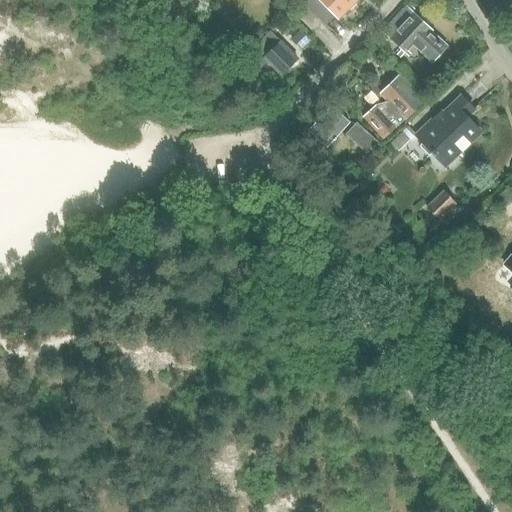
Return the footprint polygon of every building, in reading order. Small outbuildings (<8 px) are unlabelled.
[(298,0),(305,6),(320,21),(324,25),(333,16),(338,21),(357,0),(298,0)] [(305,6),(295,17),(310,31),(320,21),(305,6)] [(406,7),(382,33),(405,53),(412,45),(429,60),(443,44),(427,29),(428,28),(406,7)] [(300,30),(291,40),(301,50),(310,41),(300,30)] [(270,31),(247,55),(260,68),(267,61),(281,75),(297,58),(278,39),(270,31)] [(345,70),(335,80),(336,81),(342,87),(352,77),(345,70)] [(403,119),(422,102),(399,77),(381,94),(390,104),(381,112),(377,107),(364,118),(383,138),(394,128),(390,124),(400,115),(403,119)] [(467,118),(475,111),(462,97),(435,124),(432,121),(416,136),(446,167),(482,133),(467,118)] [(308,131),(327,148),(350,123),(331,106),(308,131)] [(378,142),(356,122),(345,134),(367,154),(378,142)] [(406,130),(391,144),(398,151),(413,137),(406,130)] [(443,191),(441,193),(427,207),(439,220),(440,220),(445,225),(460,210),(456,205),(456,204),(443,191)] [(469,217),(458,228),(465,235),(476,224),(469,217)] [(392,225),(383,233),(391,242),(400,233),(392,225)]
